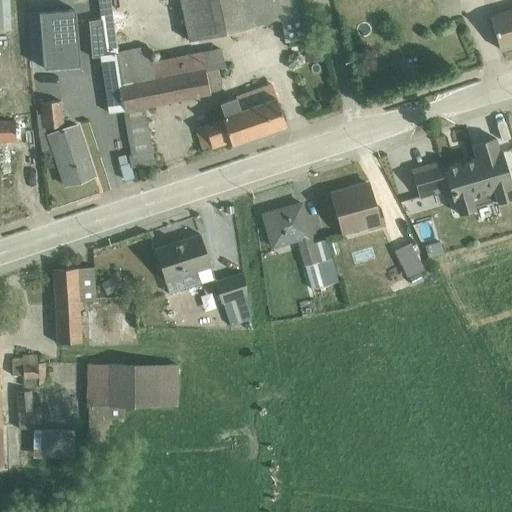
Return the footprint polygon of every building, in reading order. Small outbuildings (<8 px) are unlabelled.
[(217,69),(226,67),(221,47),(151,61),(148,45),(119,51),(114,22),(113,13),(111,0),(97,0),(100,18),(87,19),(92,57),(101,55),(109,112),(123,110),(130,154),(128,155),(130,162),(131,167),(155,164),(145,107),(210,94),(210,91),(217,90),(216,85),(220,81),(217,69)] [(179,0),(188,41),(280,22),(284,42),(315,35),(311,14),(303,16),(280,20),(276,0),(179,0)] [(299,0),(276,0),(280,20),(303,16),(299,0)] [(421,0),(422,16),(446,16),(445,0),(421,0)] [(126,6),(113,13),(114,22),(121,34),(137,25),(126,6)] [(511,9),(490,16),(499,49),(511,44),(511,9)] [(79,63),(74,10),(40,13),(45,67),(79,63)] [(322,39),(305,39),(306,60),(322,59),(322,39)] [(195,128),(203,151),(230,142),(231,144),(286,125),(272,84),(219,102),(224,117),(195,128)] [(38,137),(46,136),(46,134),(45,128),(64,126),(61,100),(40,102),(41,109),(36,109),(38,137)] [(0,141),(27,141),(27,120),(0,121),(0,141)] [(77,123),(47,133),(55,154),(65,185),(94,175),(77,123)] [(55,154),(47,133),(46,134),(46,136),(38,137),(42,158),(55,154)] [(442,161),(412,170),(420,197),(450,188),(458,213),(476,208),(475,204),(495,198),(496,202),(511,197),(511,190),(510,182),(511,182),(501,150),(500,151),(495,137),(472,144),(476,158),(444,167),(442,161)] [(131,167),(130,162),(119,165),(124,181),(134,178),(131,167)] [(370,183),(330,194),(341,234),(366,227),(367,229),(385,224),(380,206),(376,207),(370,183)] [(297,240),(311,288),(317,286),(320,298),(341,292),(326,238),(313,241),(312,236),(313,236),(303,200),(260,212),(271,248),(297,240)] [(169,293),(215,278),(200,233),(154,247),(169,293)] [(423,268),(411,241),(394,249),(407,276),(423,268)] [(94,266),(78,267),(80,301),(96,300),(94,266)] [(80,301),(78,267),(52,269),(56,342),(82,342),(80,301)] [(243,271),(214,281),(221,303),(223,303),(230,325),(250,318),(243,271)] [(121,287),(114,275),(100,283),(107,295),(121,287)] [(35,292),(11,293),(12,308),(36,307),(35,292)] [(37,353),(11,356),(12,375),(24,374),(24,386),(39,386),(39,384),(47,382),(46,380),(50,379),(49,375),(46,375),(45,363),(38,363),(37,353)] [(178,405),(178,363),(87,363),(86,406),(88,406),(88,441),(109,441),(109,424),(113,418),(125,418),(125,406),(178,405)] [(16,391),(19,428),(42,428),(41,407),(32,406),(31,390),(16,391)] [(33,428),(33,457),(74,457),(75,429),(33,428)]
